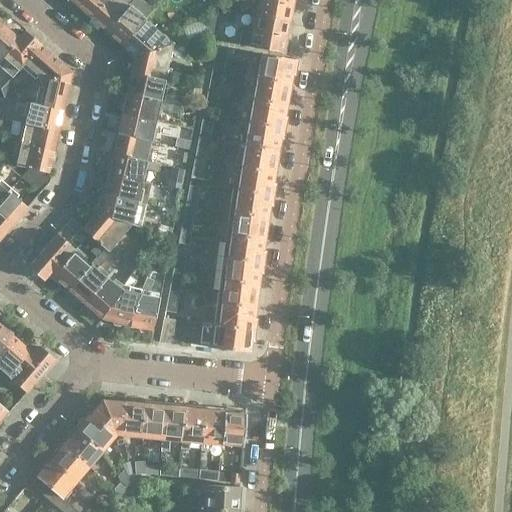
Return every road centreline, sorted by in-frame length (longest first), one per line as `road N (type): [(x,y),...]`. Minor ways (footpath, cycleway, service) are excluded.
road 1 (primary): [(295,511),(310,332),(360,0)]
road 2 (residential): [(325,0),(272,383)]
road 3 (residential): [(0,264),(68,189),(93,67),(17,0)]
road 4 (residential): [(272,383),(94,361)]
road 5 (residential): [(0,468),(94,361)]
road 6 (residential): [(272,383),(265,511)]
road 7 (residential): [(94,361),(0,277)]
